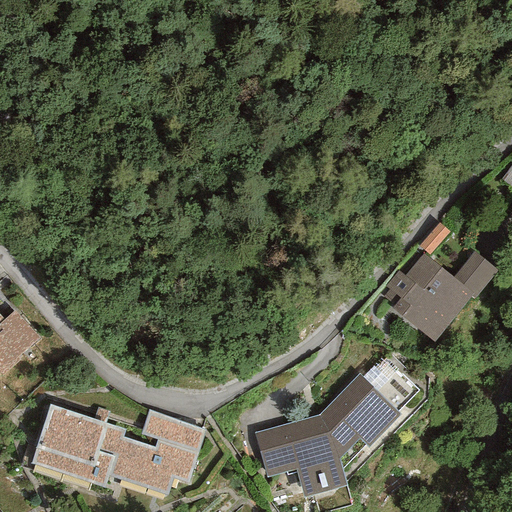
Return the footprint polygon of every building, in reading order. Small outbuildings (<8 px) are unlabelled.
[(511,163),(501,177),(511,185),(511,163)] [(449,232),(438,223),(418,246),(424,252),(428,255),(449,232)] [(452,277),(422,253),(404,276),(398,271),(385,287),(388,290),(382,297),(393,306),(391,309),(433,343),(471,297),(473,299),(496,270),(473,252),(452,277)] [(3,320),(0,316),(0,376),(40,339),(13,311),(3,320)] [(318,415),(254,433),(266,478),(295,469),(303,498),(346,486),(338,459),(359,439),(368,447),(399,415),(358,374),(318,415)] [(93,419),(49,404),(30,464),(103,488),(107,476),(167,496),(172,478),(188,484),(204,429),(148,410),(140,435),(157,440),(154,447),(123,437),(125,430),(105,423),(93,419)] [(97,408),(93,419),(105,423),(108,411),(97,408)]
